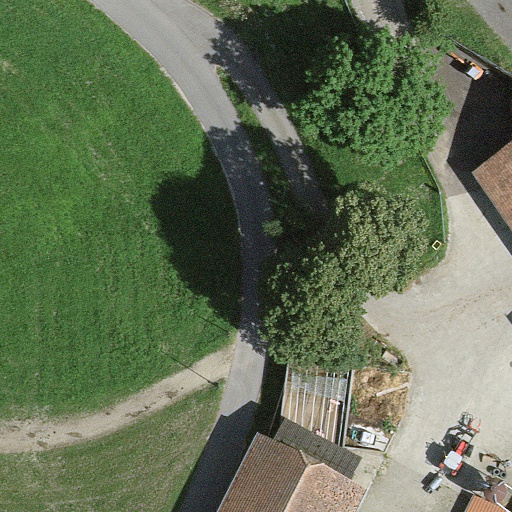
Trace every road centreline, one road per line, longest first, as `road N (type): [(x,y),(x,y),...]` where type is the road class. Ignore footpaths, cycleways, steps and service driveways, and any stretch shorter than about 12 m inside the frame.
road 1 (track): [(125,0),(208,35),(237,62),(272,110),(340,250),(419,329),(434,394),(417,468),(394,511)]
road 2 (unclassified): [(114,0),(166,42),(222,117),(256,217),(258,318),(201,511)]
road 3 (track): [(384,0),(414,177),(419,329)]
